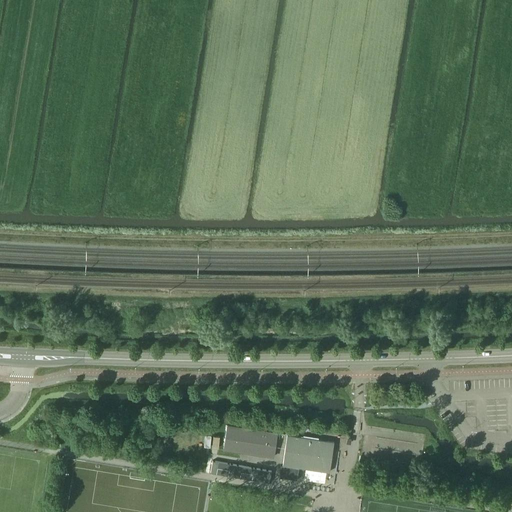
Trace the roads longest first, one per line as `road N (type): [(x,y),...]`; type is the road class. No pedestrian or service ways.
road 1 (track): [(511,234),(278,241),(0,232)]
road 2 (secondary): [(511,355),(362,362),(22,357)]
